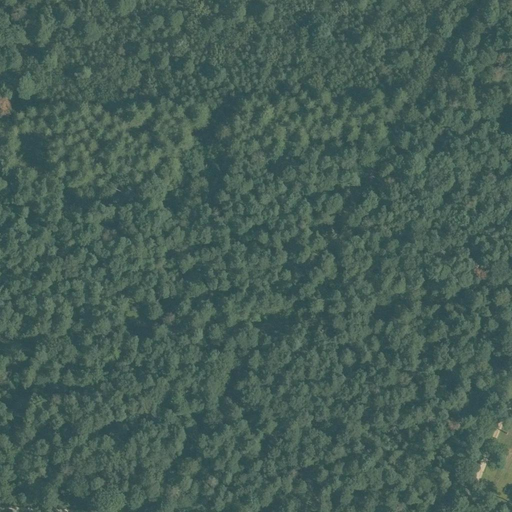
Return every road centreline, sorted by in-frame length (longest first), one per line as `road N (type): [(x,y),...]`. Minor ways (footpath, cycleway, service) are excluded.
road 1 (track): [(511,290),(268,327),(0,340)]
road 2 (track): [(38,0),(0,135)]
road 3 (track): [(511,401),(461,511)]
